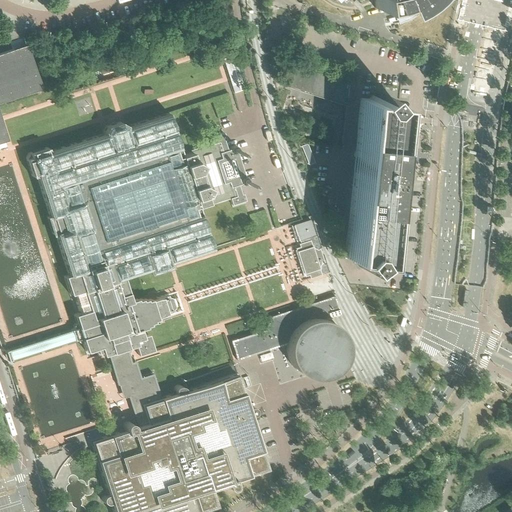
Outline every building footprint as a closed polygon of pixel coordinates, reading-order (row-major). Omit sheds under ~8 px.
[(404,0),(348,0),(350,1),(351,0),(373,0),(375,8),(382,7),(390,5),(394,4),(395,5),(391,7),(397,23),(406,19),(414,15),(404,0)] [(0,137),(3,137),(4,137),(0,124),(0,100),(6,99),(10,97),(11,97),(38,88),(39,90),(40,90),(26,48),(23,49),(23,48),(19,49),(15,50),(16,51),(14,52),(13,49),(13,50),(8,51),(0,53),(0,137)] [(233,56),(223,59),(234,93),(244,89),(233,56)] [(291,59),(283,86),(339,104),(348,76),(291,59)] [(355,157),(344,257),(352,258),(360,268),(370,260),(378,261),(389,159),(386,159),(387,154),(388,154),(389,153),(389,152),(388,151),(387,150),(387,146),(390,146),(394,103),(395,102),(387,101),(379,91),(369,99),(361,98),(356,148),(355,157)] [(247,182),(245,176),(244,177),(236,152),(238,152),(237,151),(236,145),(235,146),(229,147),(230,149),(226,150),(226,148),(224,141),(223,140),(225,139),(223,133),(222,133),(210,137),(212,144),(190,151),(191,152),(181,156),(168,115),(169,115),(168,113),(125,127),(125,124),(124,124),(120,122),(105,126),(105,127),(103,131),(103,134),(48,152),(47,147),(28,153),(28,154),(26,157),(26,158),(32,176),(36,175),(49,216),(47,217),(53,234),(55,234),(55,235),(68,275),(63,276),(69,294),(73,293),(80,312),(76,314),(73,314),(76,323),(74,324),(73,326),(74,328),(72,329),(73,329),(42,339),(37,341),(8,350),(5,351),(6,352),(5,353),(6,353),(6,354),(7,356),(8,358),(7,358),(8,359),(7,359),(7,360),(8,360),(9,361),(11,360),(40,351),(45,349),(76,340),(78,340),(78,342),(80,343),(82,342),(85,351),(95,348),(97,352),(101,351),(102,355),(103,355),(104,354),(107,354),(126,347),(134,345),(138,355),(141,354),(153,350),(148,334),(142,336),(139,329),(146,327),(145,326),(149,325),(149,324),(149,323),(153,322),(153,320),(156,319),(157,319),(156,317),(162,316),(164,315),(164,314),(173,312),(172,309),(174,309),(175,307),(174,306),(172,300),(172,298),(170,297),(169,298),(168,296),(159,299),(159,298),(151,301),(151,299),(146,300),(146,299),(142,300),(141,299),(140,299),(137,300),(137,299),(130,301),(128,293),(123,277),(147,269),(148,273),(169,267),(170,266),(169,262),(172,261),(211,248),(211,246),(210,246),(197,206),(206,203),(207,203),(208,204),(229,198),(231,205),(243,201),(245,200),(242,193),(241,194),(240,193),(238,186),(238,184),(241,183),(241,185),(243,184),(245,183),(247,183),(247,182)] [(318,249),(317,247),(319,246),(316,238),(314,238),(314,236),(315,235),(310,219),(292,225),(298,241),(299,240),(300,243),(298,244),(299,247),(295,248),(301,268),(304,276),(308,275),(309,278),(320,274),(322,273),(323,274),(327,272),(324,264),(323,264),(322,262),(323,262),(319,248),(318,249)] [(345,340),(344,335),(341,331),(338,327),(334,324),(330,321),(326,320),(340,315),(334,296),(300,306),(298,305),(297,306),(296,307),(296,308),(271,316),(264,330),(230,341),(236,360),(272,348),(273,349),(274,350),(275,349),(276,348),(276,347),(278,346),(279,347),(281,348),(281,347),(282,347),(282,346),(283,345),(287,344),(286,348),(287,353),(288,358),(290,363),(293,367),(296,370),(299,372),(300,373),(304,376),(309,377),(314,378),(319,378),(323,377),(325,377),(328,376),(332,374),(336,371),(340,367),(342,363),(344,359),(346,354),(346,349),(346,345),(345,340)] [(131,362),(126,347),(107,354),(108,357),(112,370),(117,385),(123,383),(125,390),(137,427),(133,428),(132,425),(131,424),(130,422),(128,422),(126,422),(125,423),(124,425),(124,426),(124,428),(125,430),(90,441),(107,494),(105,495),(104,495),(103,496),(102,498),(102,500),(103,502),(104,503),(106,504),(108,503),(110,503),(113,511),(198,511),(217,506),(211,487),(225,483),(225,485),(226,486),(227,487),(228,488),(230,488),(232,487),(233,486),(234,484),(234,482),(233,480),(254,473),(267,469),(250,416),(252,415),(253,415),(255,414),(255,412),(256,410),(255,409),(253,407),(252,407),(250,407),(247,408),(238,379),(236,374),(183,391),(183,388),(182,386),(180,385),(178,385),(176,386),(175,387),(174,389),(174,390),(175,393),(161,398),(153,373),(140,377),(135,360),(133,361),(131,362)]
